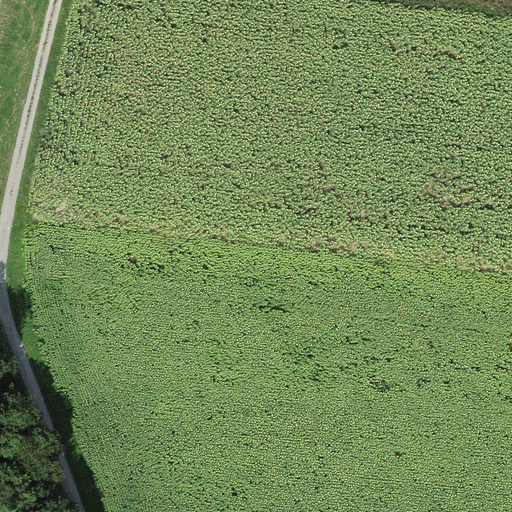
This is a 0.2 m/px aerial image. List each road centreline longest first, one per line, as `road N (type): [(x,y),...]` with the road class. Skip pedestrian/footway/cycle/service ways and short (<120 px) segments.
road 1 (track): [(0,249),(57,0)]
road 2 (track): [(0,311),(79,511)]
